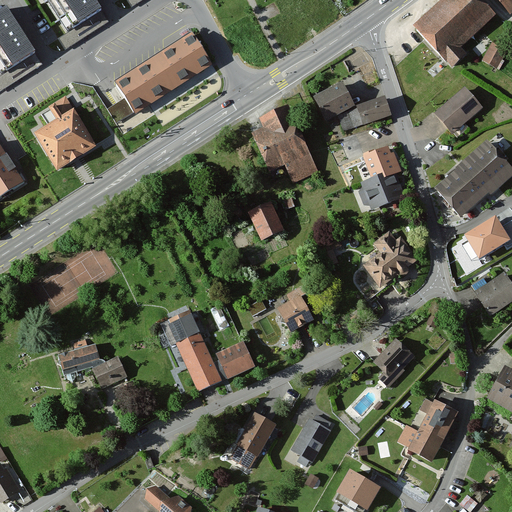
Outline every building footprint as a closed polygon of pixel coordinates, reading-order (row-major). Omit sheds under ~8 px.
[(40,0),(70,46),(105,24),(89,0),(40,0)] [(121,0),(128,10),(142,0),(121,0)] [(494,17),(478,0),(443,0),(412,28),(423,41),(441,60),(450,70),(466,57),(459,49),(494,17)] [(511,0),(493,0),(509,17),(511,14),(511,0)] [(0,7),(0,90),(39,66),(1,7),(0,7)] [(113,83),(135,116),(213,67),(192,33),(169,48),(113,83)] [(504,54),(489,46),(480,64),(495,71),(504,54)] [(352,109),(341,85),(311,99),(323,123),(352,109)] [(480,111),(462,90),(448,102),(433,115),(438,121),(451,136),(480,111)] [(390,118),(383,99),(356,109),(362,128),(390,118)] [(316,174),(287,108),(257,121),(261,130),(250,135),(267,174),(282,168),(290,185),(316,174)] [(72,113),(31,136),(54,175),(95,152),(72,113)] [(0,198),(25,183),(0,144),(0,198)] [(511,175),(511,172),(485,144),(434,191),(460,220),(488,194),(490,196),(511,175)] [(398,175),(387,148),(361,159),(370,181),(358,185),(361,191),(356,193),(363,209),(368,207),(370,213),(402,200),(392,177),(398,175)] [(282,233),(268,204),(246,215),(260,244),(282,233)] [(496,225),(478,236),(460,247),(473,268),(509,246),(511,250),(511,231),(511,232),(504,237),(496,225)] [(395,242),(389,233),(371,246),(378,256),(361,268),(378,291),(385,286),(415,265),(411,259),(413,258),(399,239),(395,242)] [(335,250),(333,244),(323,247),(326,253),(335,250)] [(511,302),(511,287),(503,274),(488,284),(485,286),(482,282),(470,289),(489,318),(511,302)] [(313,323),(297,291),(284,297),(287,303),(275,310),(288,335),(313,323)] [(262,299),(248,304),(251,313),(265,307),(262,299)] [(209,362),(187,313),(165,323),(196,394),(218,384),(225,382),(253,370),(242,345),(214,357),(215,359),(209,362)] [(412,359),(394,341),(371,364),(381,374),(376,380),(386,390),(402,374),(400,371),(412,359)] [(97,366),(92,347),(83,349),(81,343),(71,346),(73,352),(56,357),(61,376),(88,368),(90,372),(100,392),(126,379),(116,359),(97,366)] [(458,355),(448,356),(449,366),(459,365),(458,355)] [(511,371),(511,373),(503,369),(485,401),(511,415),(511,371)] [(433,404),(426,400),(419,412),(425,415),(417,430),(407,425),(397,442),(407,447),(409,448),(409,449),(428,460),(436,445),(440,437),(454,411),(435,401),(433,404)] [(273,427),(254,416),(228,460),(248,471),(273,427)] [(311,423),(307,421),(289,453),(298,459),(295,463),(305,469),(308,464),(310,465),(329,433),(326,431),(329,426),(315,417),(311,423)] [(368,454),(367,447),(359,447),(360,455),(368,454)] [(370,511),(387,484),(355,465),(332,503),(347,511),(370,511)] [(2,472),(0,468),(0,504),(18,493),(5,471),(2,472)] [(316,481),(308,477),(303,486),(310,490),(316,481)] [(153,490),(144,491),(143,501),(157,511),(189,511),(190,509),(175,498),(168,500),(153,490)] [(470,511),(475,506),(465,498),(458,506),(464,511),(470,511)]
